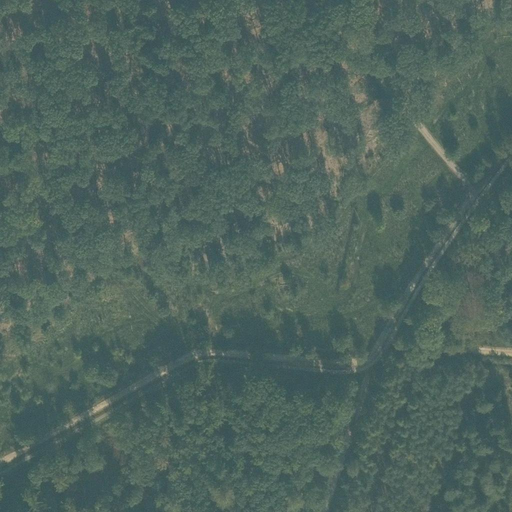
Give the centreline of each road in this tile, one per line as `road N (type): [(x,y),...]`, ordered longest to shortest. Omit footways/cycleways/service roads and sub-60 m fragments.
road 1 (track): [(380,343),(367,360),(344,363),(219,352),(188,357),(0,462)]
road 2 (track): [(311,0),(475,191)]
road 3 (track): [(475,191),(380,343)]
road 4 (track): [(367,360),(323,511)]
road 5 (track): [(380,343),(511,354)]
